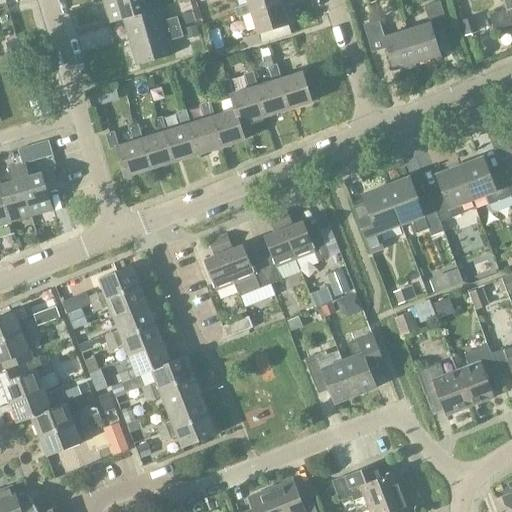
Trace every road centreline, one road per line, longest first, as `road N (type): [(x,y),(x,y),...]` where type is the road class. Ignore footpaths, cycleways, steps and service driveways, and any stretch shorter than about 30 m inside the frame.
road 1 (residential): [(90,511),(88,505),(150,481),(187,493),(396,413),(466,485)]
road 2 (residential): [(146,222),(374,131)]
road 3 (residential): [(120,232),(47,0)]
road 4 (residential): [(374,131),(511,78)]
road 5 (residential): [(374,131),(333,0)]
road 6 (residential): [(195,350),(146,222)]
road 7 (residential): [(0,281),(120,232)]
